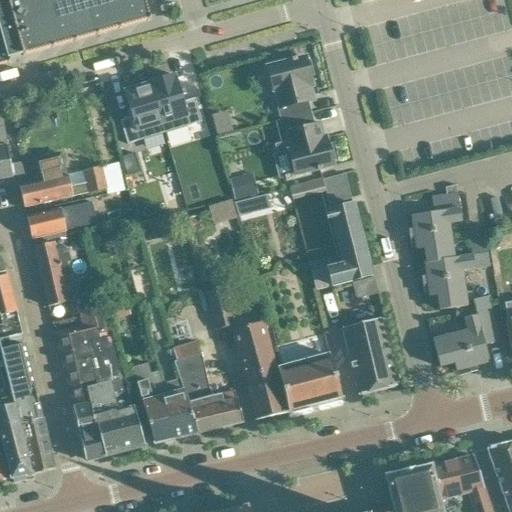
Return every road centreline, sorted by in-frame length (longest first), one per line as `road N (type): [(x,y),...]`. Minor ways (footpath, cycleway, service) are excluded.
road 1 (residential): [(433,421),(328,27)]
road 2 (tertiary): [(433,421),(81,502)]
road 3 (residential): [(322,3),(0,91)]
road 4 (residential): [(0,227),(18,246),(81,502)]
